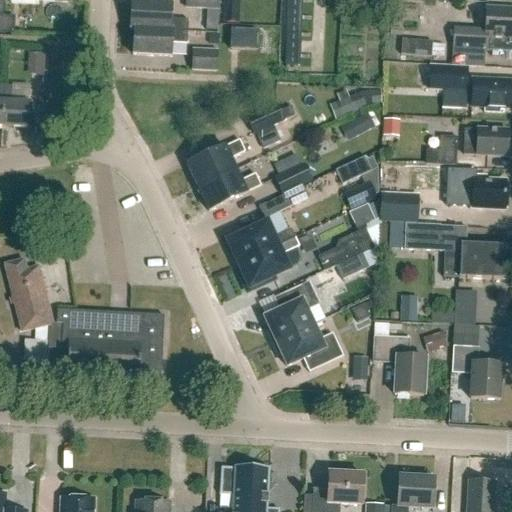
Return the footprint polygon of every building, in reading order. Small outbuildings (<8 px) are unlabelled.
[(0,0),(0,34),(13,35),(14,19),(2,18),(2,0),(0,0)] [(218,11),(218,0),(183,0),(183,9),(218,11)] [(225,0),(225,14),(236,14),(236,0),(225,0)] [(288,0),(285,66),(297,67),(300,0),(288,0)] [(134,31),(188,34),(188,22),(170,21),(171,7),(131,5),(130,31),(134,32),(134,31)] [(451,68),(467,68),(484,69),(484,52),(511,53),(511,10),(486,9),(485,31),(453,30),(451,68)] [(187,46),(188,34),(134,31),(134,32),(132,57),(170,59),(171,45),(187,46)] [(257,53),(258,33),(230,32),(229,51),(257,53)] [(431,44),(403,42),(402,56),(429,58),(431,44)] [(215,73),(216,51),(190,50),(190,72),(215,73)] [(28,55),(27,71),(43,72),(44,56),(28,55)] [(466,94),(467,68),(427,67),(426,92),(466,94)] [(503,110),(511,110),(511,83),(472,81),(471,109),(484,110),(484,114),(503,115),(503,110)] [(0,102),(4,103),(2,128),(29,129),(30,104),(10,103),(11,88),(0,87),(0,102)] [(367,107),(361,94),(335,105),(340,117),(367,107)] [(279,112),(275,105),(244,119),(252,136),(283,123),(282,121),(293,117),(289,108),(279,112)] [(367,116),(353,123),(359,136),(373,129),(367,116)] [(397,137),(398,121),(382,120),(381,137),(397,137)] [(507,132),(477,130),(477,131),(464,131),(463,156),(506,158),(507,132)] [(425,165),(455,167),(456,138),(439,137),(438,151),(425,151),(425,165)] [(197,189),(235,172),(230,161),(245,154),(239,142),(225,148),(224,148),(186,166),(197,189)] [(368,185),(373,196),(377,194),(376,170),(371,158),(364,161),(370,173),(359,178),(363,187),(368,185)] [(370,173),(364,161),(364,160),(335,173),(341,186),(359,178),(370,173)] [(280,196),(311,182),(304,165),(272,179),(280,196)] [(447,171),(445,207),(472,208),(472,209),(504,211),(505,184),(485,183),(486,179),(475,179),(475,173),(447,171)] [(235,172),(197,189),(208,213),(246,195),(261,188),(255,176),(241,182),(235,172)] [(368,185),(363,187),(353,192),(359,206),(375,199),(373,196),(368,185)] [(264,221),(302,203),(296,191),(258,209),(264,221)] [(416,225),(418,196),(380,195),(378,223),(416,225)] [(367,207),(358,211),(365,227),(374,222),(367,207)] [(237,266),(295,240),(291,231),(274,239),(266,224),(243,234),(242,232),(222,241),(229,255),(232,254),(237,266)] [(509,249),(466,247),(467,230),(440,228),(440,227),(405,226),(404,252),(459,255),(458,281),(508,283),(509,249)] [(325,273),(335,268),(362,256),(361,254),(371,250),(363,231),(353,236),(338,243),(341,248),(318,259),(325,273)] [(295,240),(237,266),(243,279),(240,280),(247,294),(275,281),(273,279),(289,271),(288,271),(298,267),(301,259),(296,249),(299,248),(295,240)] [(367,269),(362,256),(335,268),(341,281),(367,269)] [(26,271),(24,262),(5,266),(21,334),(53,326),(38,268),(26,271)] [(271,346),(313,326),(306,312),(318,306),(308,285),(280,298),(285,309),(264,319),(269,332),(265,334),(271,346)] [(401,305),(401,322),(416,322),(417,306),(401,305)] [(160,388),(163,325),(164,317),(57,311),(56,325),(62,326),(59,382),(160,388)] [(313,326),(271,346),(277,358),(281,356),(286,368),(308,358),(314,371),(343,358),(332,335),(319,341),(313,326)] [(442,333),(428,338),(433,352),(447,348),(442,333)] [(422,397),(424,360),(407,359),(408,340),(373,338),(372,363),(394,364),(393,396),(422,397)] [(452,340),(452,348),(464,348),(465,341),(452,340)] [(46,371),(48,343),(24,342),(22,369),(46,371)] [(498,401),(499,366),(476,365),(476,349),(452,348),(451,373),(470,374),(468,399),(498,401)] [(353,366),(352,381),(365,381),(366,366),(353,366)] [(451,424),(462,425),(463,409),(452,408),(451,424)] [(278,511),(279,511),(265,510),(267,472),(221,470),(219,496),(234,497),(232,511),(278,511)] [(361,507),(363,477),(328,475),(327,491),(313,490),(312,511),(338,511),(339,506),(361,507)] [(432,511),(433,481),(398,479),(397,507),(390,507),(390,511),(407,511),(408,509),(432,511)] [(492,511),(494,484),(468,483),(466,511),(492,511)] [(91,511),(92,502),(62,501),(61,511),(91,511)] [(168,511),(168,505),(136,503),(136,511),(168,511)]
